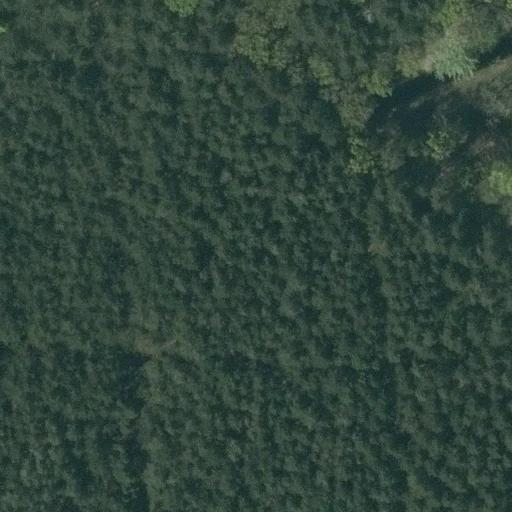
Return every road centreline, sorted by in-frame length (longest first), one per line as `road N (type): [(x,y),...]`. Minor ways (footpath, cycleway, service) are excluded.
road 1 (track): [(148,511),(140,338),(96,0)]
road 2 (track): [(0,333),(385,338)]
road 3 (unknown): [(385,338),(362,113),(268,0)]
road 4 (unknown): [(395,511),(385,338)]
road 5 (track): [(511,63),(362,113)]
road 6 (track): [(385,338),(511,310)]
